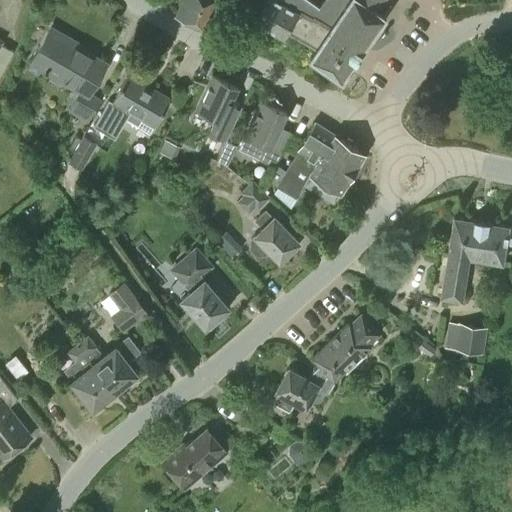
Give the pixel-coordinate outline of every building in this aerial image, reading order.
[(212,32),(224,0),(180,0),(173,16),(212,32)] [(322,0),(319,6),(310,0),(267,0),(256,19),(284,35),(288,29),(316,46),(310,55),(328,68),(328,71),(335,75),(338,75),(341,78),(348,68),(363,46),(381,20),(385,15),(376,10),(383,0),(322,0)] [(87,119),(99,99),(90,94),(106,65),(75,47),(77,43),(50,28),(31,61),(82,90),(70,109),(87,119)] [(226,140),(242,105),(231,100),(238,86),(213,74),(195,110),(215,119),(209,132),(226,140)] [(128,75),(103,118),(121,129),(126,119),(149,133),(154,125),(156,126),(171,99),(128,75)] [(274,166),(291,131),(280,126),(286,111),(261,99),(244,136),(245,136),(239,148),(258,157),(257,158),(274,166)] [(290,207),(296,197),(297,197),(305,185),(333,202),(362,157),(360,151),(315,122),(285,169),(276,163),(274,166),(267,179),(275,185),(277,186),(273,192),(290,207)] [(82,168),(97,142),(83,134),(68,160),(82,168)] [(175,158),(181,147),(165,139),(159,150),(175,158)] [(258,208),(270,196),(252,179),(240,191),(243,194),(236,201),(248,213),(255,206),(258,208)] [(290,253),(291,247),(297,241),(265,208),(254,218),(261,227),(253,234),(254,235),(249,239),(250,248),(256,255),(265,254),(269,251),(278,260),(280,257),(286,257),(290,253)] [(446,254),(439,295),(460,299),(466,257),(501,262),(505,243),(511,244),(511,226),(452,217),(446,254)] [(225,230),(214,240),(220,246),(231,235),(225,230)] [(210,327),(220,318),(218,315),(227,307),(203,279),(204,278),(202,275),(213,266),(195,245),(169,268),(189,291),(180,298),(204,327),(207,324),(210,327)] [(141,321),(150,314),(124,280),(108,292),(120,307),(110,315),(122,330),(138,318),(141,321)] [(309,401),(319,407),(335,379),(334,376),(379,332),(371,324),(375,319),(389,334),(393,330),(370,306),(361,314),(360,312),(314,356),(320,363),(306,376),(302,374),(288,367),(275,389),(278,391),(272,401),(289,411),(295,400),(306,407),(309,401)] [(483,353),(486,326),(448,321),(445,347),(483,353)] [(91,363),(112,391),(123,382),(127,383),(132,379),(132,374),(135,373),(126,361),(140,350),(128,334),(111,346),(111,347),(103,353),(88,333),(75,343),(91,363)] [(103,398),(112,391),(91,363),(75,343),(66,350),(74,360),(63,369),(71,379),(69,380),(91,407),(93,405),(97,406),(102,402),(103,398)] [(0,375),(0,451),(3,456),(30,435),(7,406),(18,398),(0,375)] [(41,404),(49,399),(32,375),(25,380),(41,404)] [(257,442),(269,424),(250,410),(237,429),(257,442)] [(226,451),(206,428),(181,450),(178,447),(163,460),(185,485),(226,451)] [(289,445),(288,452),(297,463),(305,463),(310,459),(311,451),(302,441),(294,440),(289,445)]
